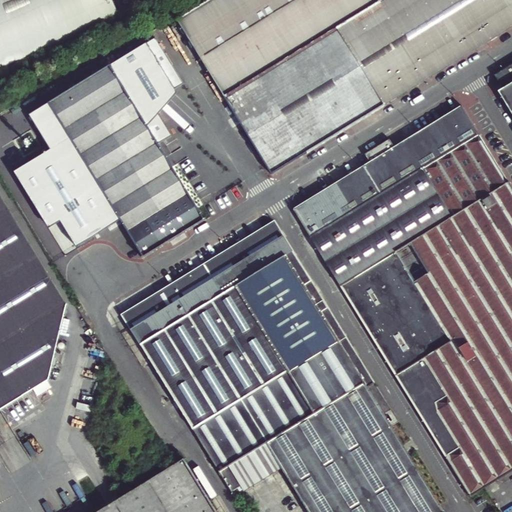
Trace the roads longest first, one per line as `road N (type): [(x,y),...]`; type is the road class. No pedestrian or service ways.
road 1 (unclassified): [(269,195),(466,511)]
road 2 (unclassified): [(511,47),(269,195)]
road 3 (unclassified): [(269,195),(102,297),(96,314),(109,339)]
road 4 (unclassified): [(109,339),(233,511)]
road 5 (unclassified): [(169,35),(269,195)]
road 6 (residential): [(109,339),(76,433),(109,498)]
